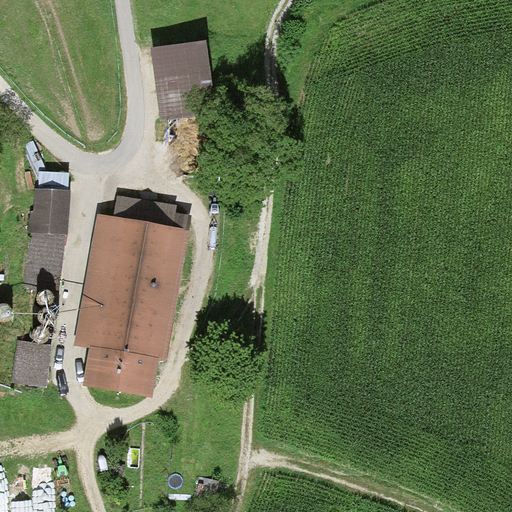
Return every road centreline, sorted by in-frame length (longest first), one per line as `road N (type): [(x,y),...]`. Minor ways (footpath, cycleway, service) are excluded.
road 1 (track): [(0,70),(64,150),(160,172),(205,204),(212,248),(176,382),(150,404),(83,427),(107,511)]
road 2 (track): [(230,511),(247,454),(268,234),(271,35),(287,0)]
road 3 (track): [(247,454),(427,511)]
road 4 (unclassified): [(126,168),(130,80),(114,0)]
road 5 (track): [(268,234),(243,313),(184,352)]
